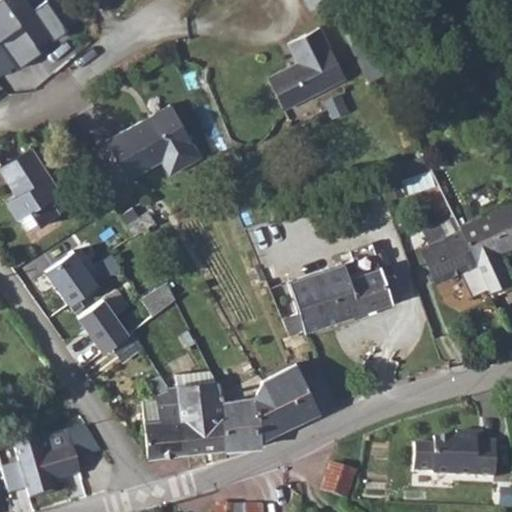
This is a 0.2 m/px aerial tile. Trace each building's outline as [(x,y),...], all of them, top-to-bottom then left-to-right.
[(0,0),(0,37),(2,37),(15,65),(42,52),(37,41),(78,22),(67,0),(0,0)] [(305,0),(310,9),(323,2),(328,11),(332,9),(350,44),(364,37),(345,0),(305,0)] [(375,0),(359,8),(374,39),(397,27),(382,0),(375,0)] [(296,62),(267,76),(284,108),(345,78),(319,29),(287,43),(296,62)] [(364,37),(350,44),(368,81),(382,73),(364,37)] [(170,104),(106,140),(127,178),(161,159),(169,173),(200,156),(170,104)] [(86,151),(107,189),(127,178),(106,140),(86,151)] [(30,147),(0,165),(0,169),(16,195),(5,202),(16,219),(19,217),(26,228),(36,222),(38,225),(68,206),(30,147)] [(429,156),(398,161),(403,190),(434,185),(429,156)] [(509,202),(458,225),(475,263),(486,289),(509,278),(496,252),(511,244),(511,207),(511,206),(509,202)] [(134,205),(120,213),(133,235),(155,221),(149,211),(140,216),(134,205)] [(418,248),(434,282),(475,263),(458,225),(454,218),(423,232),(428,243),(418,248)] [(296,311),(280,317),(287,334),(302,330),(402,296),(394,273),(381,277),(370,243),(347,250),(351,259),(286,280),(296,311)] [(68,304),(97,284),(73,250),(44,270),(68,304)] [(166,284),(141,300),(151,315),(175,297),(166,284)] [(103,351),(129,332),(103,298),(77,317),(103,351)] [(255,395),(222,400),(223,414),(220,414),(225,450),(255,448),(259,447),(258,435),(273,431),(318,411),(295,362),(262,378),(255,395)] [(179,384),(164,385),(167,389),(169,392),(178,392),(181,417),(183,416),(188,454),(225,450),(220,414),(223,414),(222,400),(216,380),(211,380),(210,370),(178,372),(179,384)] [(167,389),(141,400),(145,458),(188,454),(183,416),(181,417),(178,392),(169,392),(167,389)] [(69,428),(14,444),(18,464),(1,467),(9,493),(27,488),(30,496),(54,490),(52,481),(82,470),(69,428)] [(434,446),(415,445),(413,472),(433,473),(432,476),(494,479),(496,443),(477,442),(478,434),(457,433),(457,440),(435,438),(434,446)] [(329,463),(319,491),(345,500),(354,473),(329,463)]
